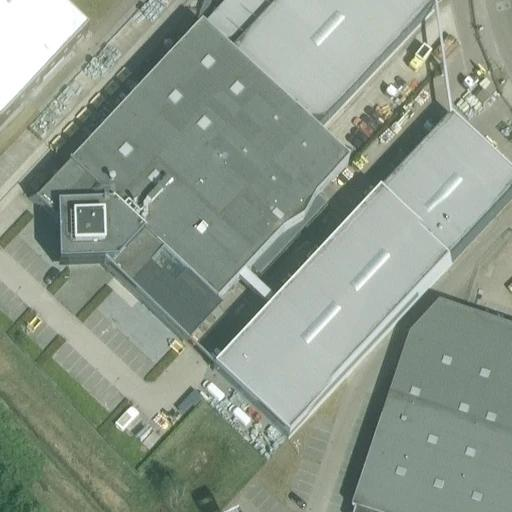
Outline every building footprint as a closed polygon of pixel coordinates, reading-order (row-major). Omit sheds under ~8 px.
[(0,0),(0,128),(1,128),(87,35),(49,0),(0,0)] [(28,198),(27,199),(56,225),(58,270),(102,268),(107,272),(106,273),(182,344),(216,308),(217,307),(216,306),(281,237),(302,224),(314,202),(347,166),(315,136),(434,9),(432,0),(281,0),(229,56),(200,29),(69,169),(69,168),(67,169),(68,169),(35,204),(28,198)] [(475,100),(483,107),(490,99),(482,92),(475,100)] [(214,371),(213,372),(287,441),(511,200),(511,178),(504,171),(476,145),(461,130),(449,119),(447,121),(274,306),(268,313),(214,371)] [(511,511),(511,330),(441,307),(411,339),(353,511),(511,511)]
